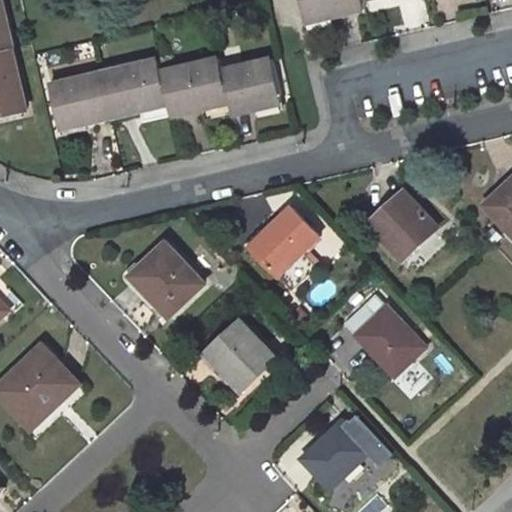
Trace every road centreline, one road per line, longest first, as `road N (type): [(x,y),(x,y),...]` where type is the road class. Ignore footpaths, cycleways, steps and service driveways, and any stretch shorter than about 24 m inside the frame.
road 1 (residential): [(31,217),(80,214),(511,114)]
road 2 (residential): [(164,388),(45,254),(31,217)]
road 3 (residential): [(164,388),(35,511)]
road 4 (residential): [(238,468),(336,376)]
